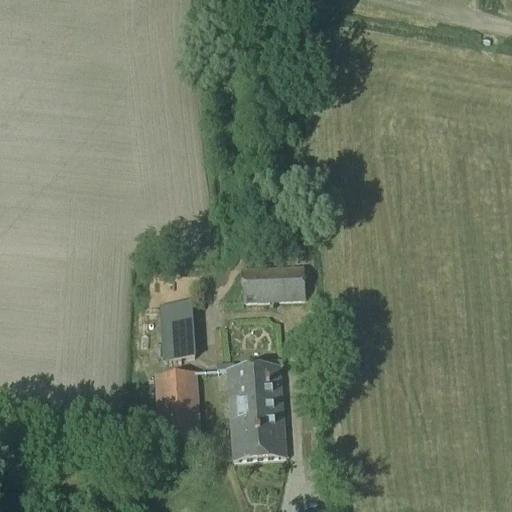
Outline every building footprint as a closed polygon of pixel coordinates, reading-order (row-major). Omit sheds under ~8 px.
[(296,230),(256,231),(256,250),(296,249),(296,230)] [(241,274),(242,308),(305,305),(303,272),(241,274)] [(158,309),(162,366),(195,363),(191,307),(158,309)] [(225,375),(232,467),(286,463),(279,371),(225,375)] [(159,447),(201,445),(196,377),(153,380),(159,447)]
